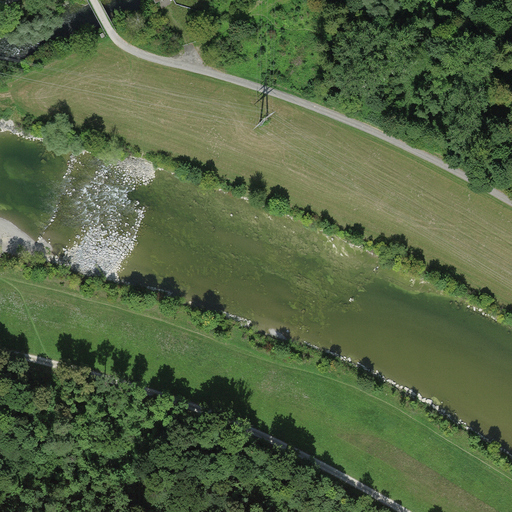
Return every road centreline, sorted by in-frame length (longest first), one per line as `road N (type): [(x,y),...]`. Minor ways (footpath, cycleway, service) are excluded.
road 1 (track): [(511,202),(302,102),(127,47),(94,0)]
road 2 (track): [(0,350),(182,402),(273,440),(403,511)]
